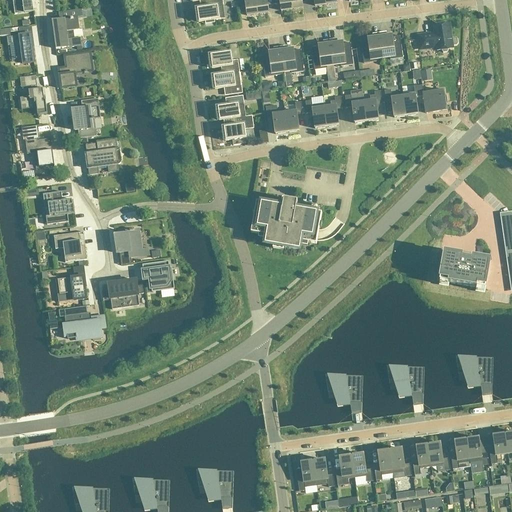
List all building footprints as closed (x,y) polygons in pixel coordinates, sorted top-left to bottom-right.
[(33,13),(31,0),(13,0),(12,0),(14,15),(33,13)] [(205,22),(206,24),(213,23),(213,21),(225,20),(222,0),(213,0),(209,1),(210,8),(196,10),(198,23),(205,22)] [(243,0),(246,17),(257,15),(255,0),(243,0)] [(266,0),(255,0),(257,15),(268,14),(266,0)] [(278,0),(280,12),(291,10),(289,0),(278,0)] [(301,0),(289,0),(291,10),(303,9),(301,0)] [(59,20),(52,21),(53,34),(54,42),(55,50),(81,47),(80,39),(74,40),(73,32),(79,31),(77,18),(91,16),(90,9),(70,12),(71,19),(59,20)] [(433,27),(434,34),(417,37),(419,51),(436,49),(436,52),(441,51),(442,54),(447,53),(448,50),(452,50),(452,47),(456,46),(457,44),(456,40),(455,39),(451,39),(449,24),(433,27)] [(379,34),(382,60),(389,59),(390,61),(402,59),(399,37),(392,38),(392,36),(386,37),(386,33),(379,34)] [(376,60),(382,60),(379,34),(372,35),(373,39),(367,40),(368,42),(360,43),(363,65),(376,63),(376,60)] [(23,65),(34,64),(30,35),(6,39),(7,47),(10,47),(12,62),(22,60),(23,65)] [(329,41),(333,66),(340,65),(340,68),(353,66),(350,44),(342,45),(342,43),(337,44),(336,40),(329,41)] [(333,66),(329,41),(323,42),(323,46),(318,47),(318,49),(311,50),(314,71),(326,70),(326,67),(333,66)] [(287,47),(280,48),(283,73),(290,72),(291,75),(303,73),(300,51),(293,52),(293,50),(287,51),(287,47)] [(268,53),(269,55),(261,56),(264,78),(284,76),(283,73),(280,48),(273,49),(274,53),(268,53)] [(93,72),(90,54),(68,56),(69,63),(65,64),(66,72),(58,73),(61,90),(75,88),(73,75),(84,74),(87,74),(87,73),(93,72)] [(227,75),(239,74),(237,61),(232,62),(231,54),(209,57),(210,59),(208,60),(209,67),(211,67),(211,70),(226,68),(227,75)] [(230,96),(242,95),(239,74),(227,75),(212,77),(213,80),(211,80),(212,88),(214,88),(214,91),(229,89),(230,96)] [(37,90),(35,77),(19,79),(21,89),(31,87),(31,91),(28,91),(29,98),(20,99),(21,111),(36,109),(37,116),(47,115),(45,101),(44,101),(42,90),(37,90)] [(414,94),(402,95),(406,117),(417,116),(415,100),(423,99),(423,95),(422,87),(413,88),(414,94)] [(423,95),(423,99),(426,115),(446,112),(445,104),(447,104),(446,96),(446,97),(444,97),(443,90),(430,92),(430,94),(423,95)] [(394,119),(406,117),(402,95),(391,97),(390,91),(384,92),(386,104),(392,103),(394,119)] [(363,98),(366,123),(378,121),(376,105),(382,104),(380,93),(374,93),(374,97),(369,97),(370,102),(364,103),(363,98)] [(236,119),(245,118),(243,97),(230,99),(231,107),(217,109),(217,111),(215,112),(216,119),(218,119),(219,122),(236,119)] [(366,123),(363,98),(351,100),(351,97),(344,97),(346,109),(352,109),(354,125),(366,123)] [(336,111),(342,110),(340,98),(334,99),(335,102),(330,103),(330,107),(324,108),(326,128),(338,127),(336,111)] [(100,120),(98,100),(81,102),(82,110),(72,111),(74,132),(77,131),(79,140),(96,138),(94,120),(100,120)] [(305,103),(306,115),(312,114),(315,130),(326,128),(324,108),(312,110),(311,102),(305,103)] [(296,116),(302,115),(301,103),(295,104),(296,112),(285,114),(284,111),(284,112),(287,134),(299,132),(296,116)] [(287,134),(284,112),(277,112),(276,107),(265,108),(267,120),(273,119),(275,136),(287,134)] [(252,117),(245,118),(236,119),(237,127),(223,129),(225,142),(232,141),(233,147),(247,145),(245,131),(253,130),(252,117)] [(36,172),(54,169),(50,140),(37,142),(37,140),(38,140),(37,127),(21,129),(23,142),(25,141),(27,155),(41,154),(42,159),(34,160),(36,172)] [(119,150),(117,150),(116,141),(96,144),(97,153),(84,154),(84,155),(86,155),(88,176),(99,175),(98,170),(107,169),(108,173),(118,172),(115,151),(119,151),(119,150)] [(52,194),(42,195),(44,210),(48,209),(49,217),(45,217),(45,218),(55,217),(56,225),(68,223),(67,215),(73,214),(71,200),(62,202),(53,203),(52,194)] [(316,245),(321,214),(296,210),(297,204),(297,202),(283,200),(282,207),(256,203),(251,234),(266,237),(264,245),(299,251),(301,243),(316,245)] [(130,259),(148,257),(147,250),(141,251),(138,231),(133,231),(133,230),(129,231),(129,232),(126,232),(126,234),(115,236),(117,255),(129,253),(130,259)] [(79,234),(53,237),(55,251),(63,249),(65,264),(87,261),(85,247),(80,247),(79,234)] [(439,282),(485,290),(489,264),(490,262),(474,259),(472,259),(472,260),(470,261),(463,260),(461,258),(462,257),(444,254),(439,282)] [(149,272),(147,272),(147,276),(148,279),(147,279),(147,280),(150,280),(151,293),(161,292),(160,290),(172,289),(171,279),(173,278),(171,268),(169,269),(168,263),(158,264),(158,265),(159,265),(160,270),(149,271),(149,272)] [(86,285),(85,277),(75,279),(74,277),(65,278),(66,280),(57,281),(59,296),(73,294),(74,302),(86,300),(84,285),(86,285)] [(108,285),(112,311),(139,307),(138,296),(143,295),(142,287),(136,287),(136,281),(135,281),(135,282),(109,285),(108,285)] [(89,308),(89,307),(59,311),(60,318),(64,318),(67,340),(101,336),(99,322),(91,323),(90,314),(87,314),(86,308),(89,308)] [(53,315),(48,316),(50,331),(58,330),(57,323),(55,323),(53,315)] [(492,386),(493,360),(476,359),(476,358),(475,358),(476,360),(465,360),(467,371),(464,372),(466,380),(469,388),(479,386),(480,388),(480,386),(483,386),(487,386),(492,386)] [(411,396),(411,398),(412,398),(411,396),(414,395),(418,395),(423,396),(424,369),(407,369),(407,368),(406,368),(407,370),(397,370),(398,381),(395,382),(398,390),(400,397),(411,396)] [(349,404),(349,406),(350,406),(350,404),(353,404),(356,404),(361,404),(362,378),(346,377),(346,376),(345,376),(345,379),(335,378),(337,390),(333,390),(336,399),(338,406),(349,404)] [(508,455),(505,435),(493,437),(495,453),(489,454),(491,466),(497,465),(496,462),(501,461),(501,456),(508,455)] [(478,439),(466,441),(470,465),(481,464),(482,467),(488,466),(486,454),(480,455),(478,439)] [(466,441),(454,442),(457,458),(451,459),(452,471),(459,470),(458,465),(469,463),(469,465),(470,465),(466,441)] [(448,460),(442,460),(440,444),(428,446),(431,468),(437,468),(438,473),(443,472),(450,472),(448,460)] [(431,468),(428,446),(416,448),(418,464),(412,465),(414,477),(420,476),(419,470),(431,468)] [(389,452),(393,475),(404,473),(405,478),(411,477),(409,465),(403,466),(401,450),(389,452)] [(393,475),(389,452),(378,453),(380,469),(374,470),(376,482),(382,481),(381,477),(393,475)] [(351,457),(354,479),(366,478),(367,483),(373,482),(371,471),(365,471),(363,455),(351,457)] [(354,479),(351,457),(339,459),(341,475),(336,475),(337,487),(348,486),(347,480),(354,479)] [(313,463),(316,487),(328,486),(328,489),(334,488),(333,476),(327,477),(324,461),(313,463)] [(313,463),(301,464),(303,480),(297,481),(299,493),(305,492),(304,489),(316,487),(313,463)] [(232,499),(233,473),(217,473),(217,471),(216,471),(216,474),(206,473),(208,485),(204,486),(207,494),(209,501),(220,500),(220,502),(221,501),(221,499),(224,499),(228,499),(232,499)] [(156,509),(156,511),(157,510),(157,508),(160,508),(164,508),(168,508),(169,482),(153,482),(153,480),(152,480),(152,483),(142,482),(144,494),(140,494),(143,503),(146,510),(156,509)] [(108,511),(109,491),(93,490),(93,489),(92,489),(92,491),(82,491),(84,503),(80,503),(83,511),(108,511)] [(424,501),(425,508),(434,507),(433,500),(424,501)]
